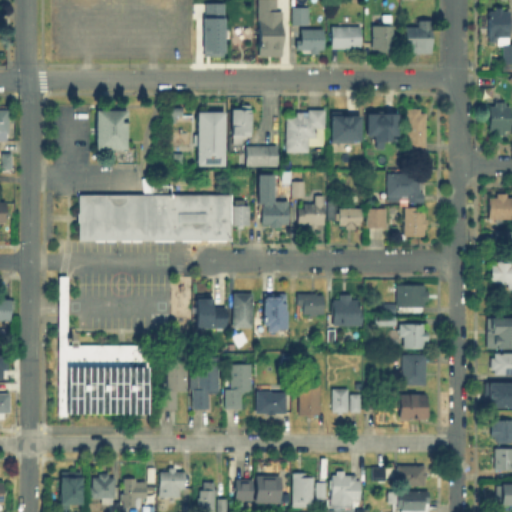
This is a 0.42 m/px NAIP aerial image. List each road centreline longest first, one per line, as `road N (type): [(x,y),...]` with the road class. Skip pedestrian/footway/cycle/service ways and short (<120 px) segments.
road 1 (residential): [(457,511),(457,0)]
road 2 (residential): [(457,77),(0,78)]
road 3 (residential): [(28,511),(27,78)]
road 4 (residential): [(457,259),(210,260)]
road 5 (residential): [(457,441),(250,442)]
road 6 (residential): [(250,442),(117,442)]
